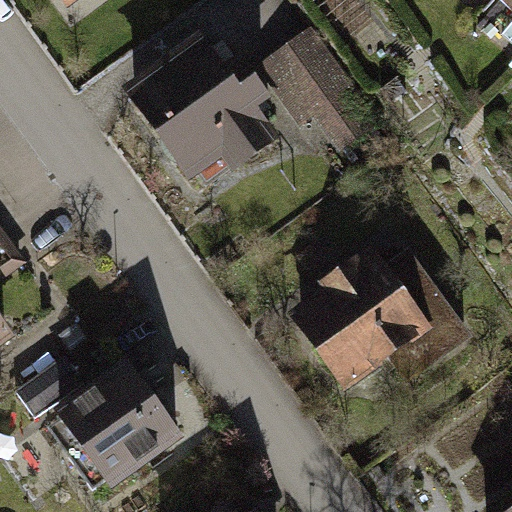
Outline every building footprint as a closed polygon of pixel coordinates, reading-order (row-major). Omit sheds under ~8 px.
[(99,0),(50,0),(67,23),(99,0)] [(511,11),(511,0),(493,0),(509,15),(511,11)] [(274,151),(202,46),(122,99),(193,205),(274,151)] [(429,329),(369,252),(283,318),(344,395),(429,329)] [(177,439),(119,362),(47,416),(105,493),(177,439)]
